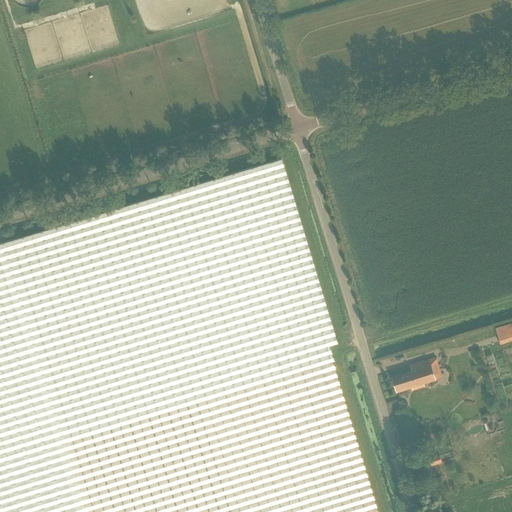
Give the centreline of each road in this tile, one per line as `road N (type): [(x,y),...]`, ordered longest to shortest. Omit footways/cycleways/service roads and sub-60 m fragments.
road 1 (unclassified): [(411,511),(292,130)]
road 2 (tertiary): [(0,218),(292,130)]
road 3 (tertiary): [(292,130),(511,64)]
road 4 (unclassified): [(292,130),(255,0)]
